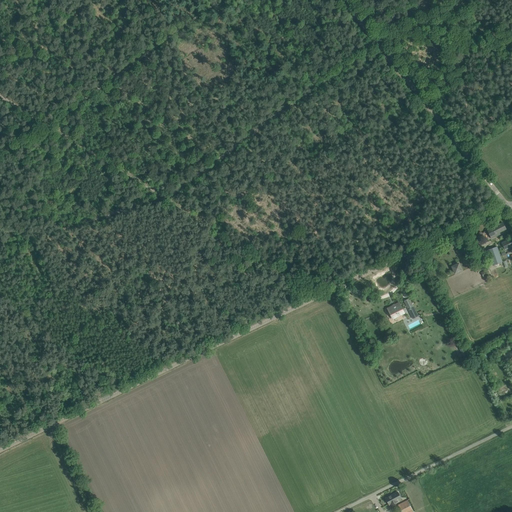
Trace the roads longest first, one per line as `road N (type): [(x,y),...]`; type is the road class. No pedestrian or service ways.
road 1 (unclassified): [(0,450),(508,206)]
road 2 (track): [(465,0),(372,46),(173,194),(0,246)]
road 3 (track): [(221,0),(48,125),(0,95)]
road 4 (unclassified): [(508,206),(342,0)]
road 5 (unclassified): [(338,511),(511,426)]
